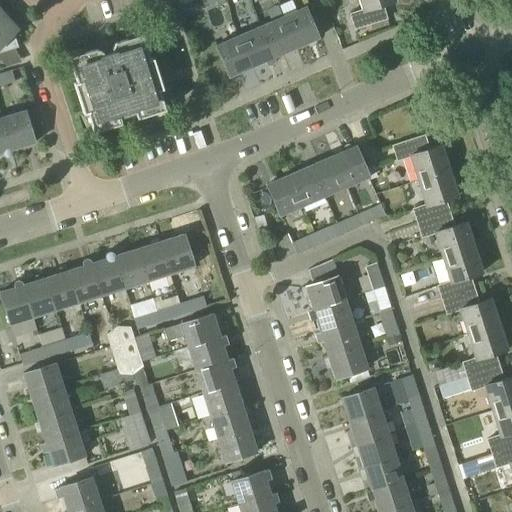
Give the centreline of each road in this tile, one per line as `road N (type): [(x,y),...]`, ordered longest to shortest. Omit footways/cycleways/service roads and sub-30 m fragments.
road 1 (residential): [(317,511),(207,163)]
road 2 (residential): [(207,163),(464,55)]
road 3 (residential): [(86,203),(44,59),(59,8)]
road 4 (secondary): [(511,202),(464,55)]
road 5 (residential): [(86,203),(207,163)]
